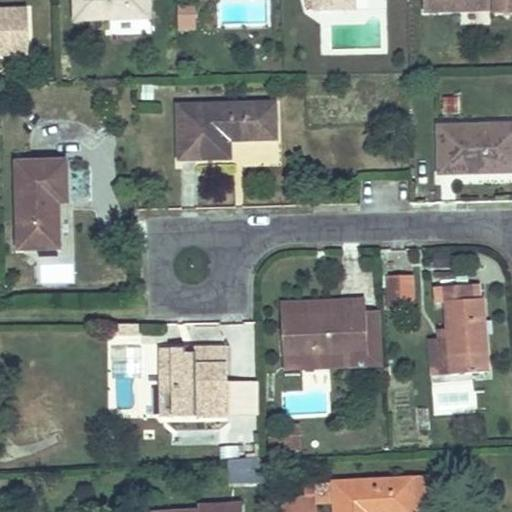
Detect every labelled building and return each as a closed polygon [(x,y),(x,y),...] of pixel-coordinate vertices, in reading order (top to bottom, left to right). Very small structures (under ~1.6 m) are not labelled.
[(78,0),(79,24),(153,23),(152,0),(78,0)] [(511,0),(427,0),(427,12),(494,10),(494,19),(511,18),(511,0)] [(194,32),(195,7),(178,6),(176,31),(194,32)] [(0,54),(31,53),(29,11),(0,11),(0,54)] [(271,99),(176,102),(179,156),(229,154),(229,136),(273,134),(271,99)] [(511,121),(438,123),(439,170),(511,168),(511,121)] [(66,162),(19,164),(21,250),(57,249),(56,204),(66,204),(66,162)] [(413,274),(386,276),(388,306),(415,306),(413,274)] [(469,280),(429,283),(431,301),(441,301),(448,370),(487,367),(479,296),(471,297),(469,280)] [(364,351),(360,307),(359,295),(342,295),(342,308),(280,311),(283,355),(364,351)] [(384,349),(381,307),(360,307),(364,351),(384,349)] [(156,344),(157,390),(172,390),(173,412),(224,411),(222,342),(156,344)] [(172,390),(157,390),(158,413),(173,412),(172,390)] [(332,479),(333,511),(432,511),(430,472),(412,473),(332,479)]
